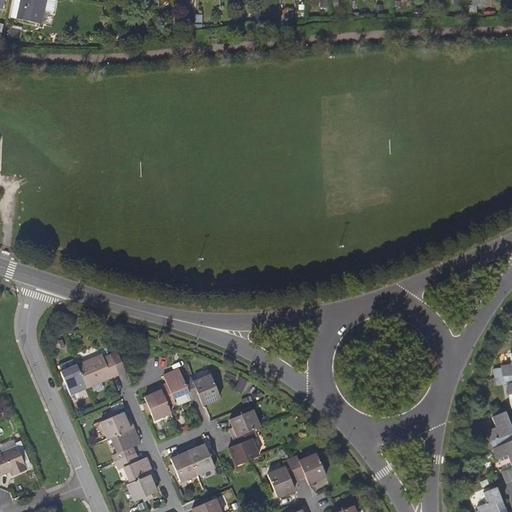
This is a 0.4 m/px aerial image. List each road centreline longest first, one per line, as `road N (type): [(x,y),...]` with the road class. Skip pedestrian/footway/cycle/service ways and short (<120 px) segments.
road 1 (residential): [(41,278),(28,342),(87,484)]
road 2 (unclassified): [(41,278),(203,324)]
road 3 (residential): [(203,324),(335,404)]
road 4 (tertiary): [(511,242),(369,302)]
road 5 (residential): [(348,311),(203,324)]
road 6 (tertiary): [(445,375),(431,322),(407,305),(369,302)]
